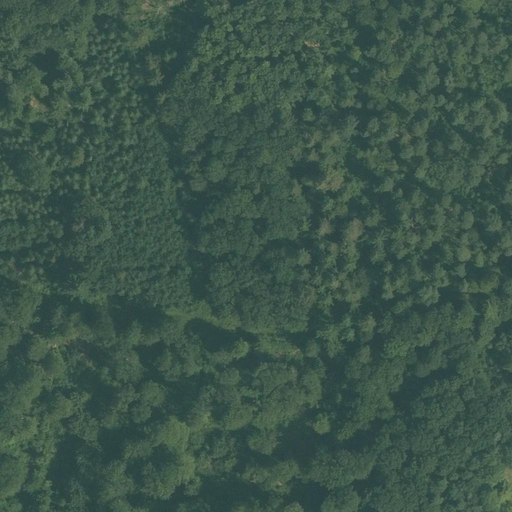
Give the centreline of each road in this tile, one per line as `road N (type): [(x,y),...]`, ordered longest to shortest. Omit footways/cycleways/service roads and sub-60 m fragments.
road 1 (track): [(0,294),(365,340),(385,358)]
road 2 (track): [(511,299),(375,363),(321,511)]
